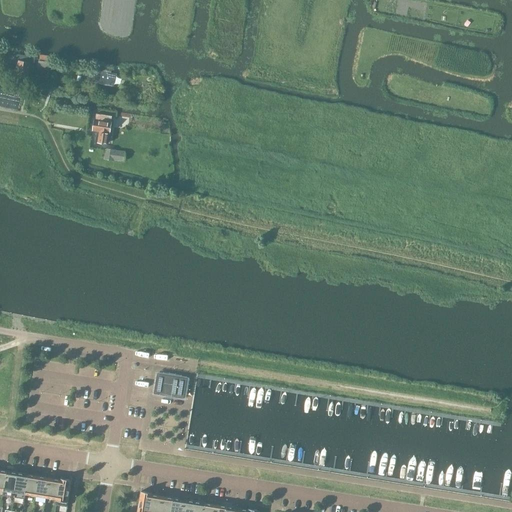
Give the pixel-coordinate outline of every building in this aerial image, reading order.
[(28,79),(30,69),(32,69),(34,68),(35,58),(18,54),(16,56),(15,61),(18,62),(15,77),(28,79)] [(49,69),(50,62),(39,61),(38,67),(39,68),(49,69)] [(113,86),(115,83),(116,79),(117,74),(97,69),(95,74),(94,79),(94,81),(113,86)] [(110,133),(112,116),(96,114),(93,131),(99,131),(97,143),(107,144),(108,133),(110,133)] [(124,161),(125,151),(115,150),(115,149),(105,148),(104,159),(114,160),(124,161)] [(157,374),(154,393),(184,398),(187,379),(157,374)] [(3,495),(14,497),(18,473),(7,471),(3,495)] [(14,497),(25,499),(29,474),(18,473),(14,497)] [(26,494),(36,496),(39,476),(29,474),(25,499),(26,494)] [(36,496),(47,497),(50,478),(39,476),(36,496)] [(47,497),(57,499),(60,479),(50,478),(47,497)] [(60,479),(57,499),(56,505),(67,507),(72,480),(60,478),(60,479)] [(137,511),(149,511),(152,493),(141,491),(137,511)] [(153,493),(152,493),(149,511),(160,511),(163,496),(153,494),(153,493)] [(163,496),(160,511),(171,511),(172,509),(172,505),(173,498),(171,497),(163,496)] [(172,509),(171,511),(182,511),(184,499),(173,498),(172,505),(172,509)] [(182,511),(193,511),(195,501),(184,499),(182,511)] [(195,501),(193,511),(203,511),(205,503),(195,501)] [(203,511),(214,511),(216,505),(205,503),(203,511)]
